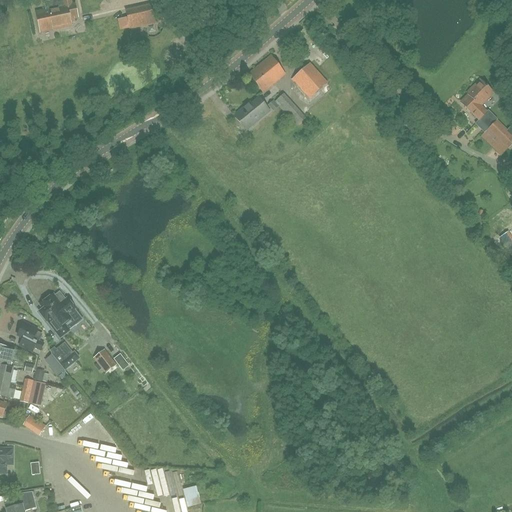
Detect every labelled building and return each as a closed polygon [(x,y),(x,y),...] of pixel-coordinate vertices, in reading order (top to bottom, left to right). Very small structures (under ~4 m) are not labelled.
[(75,4),(72,5),(70,0),(61,0),(63,7),(36,13),(40,32),(71,26),(70,19),(77,17),(75,4)] [(130,29),(163,22),(160,11),(154,12),(153,6),(126,12),(130,29)] [(270,57),(248,75),(263,93),(285,75),(270,57)] [(293,79),(310,99),(327,84),(310,64),(293,79)] [(469,96),(461,104),(479,121),(477,122),(487,131),(488,130),(508,149),(511,144),(511,135),(488,111),(487,112),(480,105),(493,93),(481,81),(467,94),(469,96)] [(293,120),(302,113),(282,91),(273,98),(293,120)] [(250,103),(234,116),(246,131),(269,111),(259,99),(251,105),(250,103)] [(497,234),(494,237),(490,239),(496,248),(503,243),(511,256),(511,240),(506,233),(500,237),(499,235),(511,226),(511,218),(509,215),(492,226),(494,229),(497,234)] [(40,305),(44,309),(40,312),(46,321),(47,321),(60,338),(69,331),(68,331),(82,320),(74,309),(75,309),(67,299),(60,305),(53,295),(40,305)] [(40,339),(35,336),(38,330),(25,324),(24,326),(23,325),(17,336),(23,339),(19,347),(32,354),(35,348),(40,351),(44,344),(39,341),(40,339)] [(74,353),(72,354),(71,356),(63,346),(65,344),(64,344),(55,351),(53,349),(50,352),(52,355),(64,371),(79,359),(74,353)] [(0,366),(4,367),(5,364),(21,368),(23,362),(12,359),(14,349),(0,346),(0,366)] [(104,351),(94,358),(94,359),(106,373),(115,366),(104,351)] [(117,352),(110,356),(119,370),(125,365),(117,352)] [(35,366),(34,366),(26,364),(24,371),(33,373),(35,366)] [(13,369),(4,367),(0,366),(0,381),(14,384),(15,382),(11,381),(13,369)] [(32,388),(33,381),(25,379),(23,386),(32,388)] [(0,396),(13,399),(17,385),(14,384),(0,381),(0,396)] [(41,383),(33,381),(32,388),(29,404),(40,407),(45,384),(41,383)] [(29,404),(32,388),(23,386),(20,402),(29,404)] [(46,426),(30,416),(24,423),(25,423),(23,426),(37,435),(39,437),(39,436),(45,427),(46,426)] [(7,465),(8,465),(12,465),(12,450),(0,449),(0,473),(5,474),(5,465),(7,465)] [(183,487),(185,503),(195,502),(193,485),(183,487)] [(7,511),(23,511),(36,508),(32,492),(19,494),(22,506),(21,506),(7,509),(7,511)]
